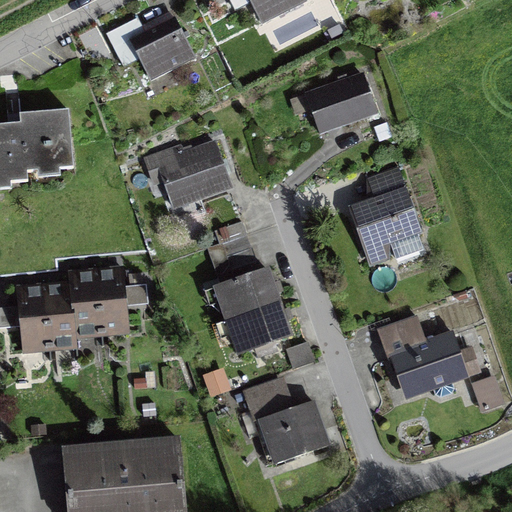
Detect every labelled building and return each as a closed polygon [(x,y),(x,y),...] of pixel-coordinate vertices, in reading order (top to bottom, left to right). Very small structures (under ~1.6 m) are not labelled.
[(248,0),(250,3),(256,0),(257,0),(268,19),(305,0),(248,0)] [(194,56),(174,18),(143,34),(135,19),(106,34),(115,50),(130,42),(139,60),(146,56),(157,76),(194,56)] [(362,75),(311,93),(322,125),(342,118),(344,124),(375,113),(362,75)] [(0,183),(27,181),(27,173),(37,172),(36,166),(49,164),(49,171),(73,169),(67,110),(19,114),(20,124),(13,124),(0,125),(0,183)] [(180,147),(146,159),(147,160),(141,162),(154,200),(167,195),(170,203),(196,194),(198,198),(230,187),(216,144),(183,155),(180,147)] [(403,191),(352,209),(362,237),(378,231),(383,244),(390,241),(396,259),(419,251),(420,244),(416,232),(417,232),(403,191)] [(255,261),(253,254),(248,241),(244,229),(241,221),(214,231),(230,270),(255,261)] [(69,274),(70,284),(56,285),(31,288),(16,289),(18,307),(0,308),(0,328),(18,326),(21,352),(76,347),(75,337),(129,332),(126,306),(147,303),(145,285),(125,287),(123,269),(117,269),(83,273),(69,274)] [(216,287),(228,320),(278,302),(266,269),(216,287)] [(290,336),(278,302),(228,320),(240,353),(256,347),(259,356),(276,349),(273,342),(290,336)] [(413,320),(381,331),(397,377),(404,375),(410,395),(432,387),(435,395),(440,397),(452,393),(454,388),(451,380),(478,371),(470,349),(459,353),(453,334),(422,345),(413,320)] [(307,343),(286,350),(293,369),(314,361),(307,343)] [(491,377),(473,383),(483,412),(501,406),(491,377)] [(274,386),(245,396),(250,411),(240,414),(249,438),(266,432),(277,463),(327,446),(312,402),(281,412),(277,401),(279,401),(274,386)] [(100,447),(63,451),(68,511),(185,511),(179,440),(100,447)]
